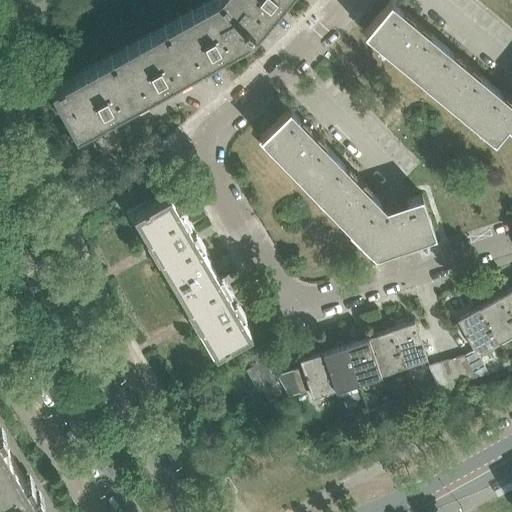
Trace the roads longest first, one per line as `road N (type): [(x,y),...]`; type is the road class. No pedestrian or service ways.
road 1 (residential): [(204,151),(272,293),(287,302),(309,305),(511,238)]
road 2 (tertiary): [(185,511),(43,277)]
road 3 (tertiary): [(0,316),(132,511)]
road 4 (residential): [(349,0),(204,151)]
road 5 (residential): [(378,511),(511,442)]
road 6 (tertiary): [(43,277),(0,161)]
